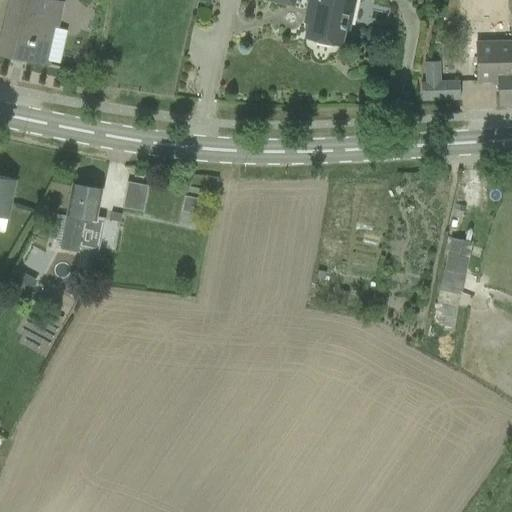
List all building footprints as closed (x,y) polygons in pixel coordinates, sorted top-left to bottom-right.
[(61,2),(50,0),(9,0),(0,43),(0,54),(47,65),(47,64),(46,63),(54,28),(56,28),(61,2)] [(305,38),(341,45),(344,28),(348,29),(353,0),(269,0),(293,5),(293,0),(309,0),(308,8),(312,9),(305,38)] [(476,41),(476,61),(477,81),(498,80),(499,104),(511,103),(511,39),(511,40),(476,41)] [(459,81),(440,81),(425,82),(421,82),(421,101),(460,99),(459,81)] [(0,216),(7,218),(15,180),(0,176),(0,216)] [(145,209),(148,183),(127,180),(123,207),(145,209)] [(97,217),(101,189),(72,184),(66,216),(56,214),(51,245),(61,246),(61,247),(79,251),(79,248),(98,251),(104,218),(97,217)] [(458,306),(462,291),(468,262),(472,242),(451,238),(445,271),(443,271),(432,328),(453,333),(458,306)] [(37,281),(14,268),(5,285),(8,286),(3,294),(20,304),(25,295),(28,297),(37,281)]
